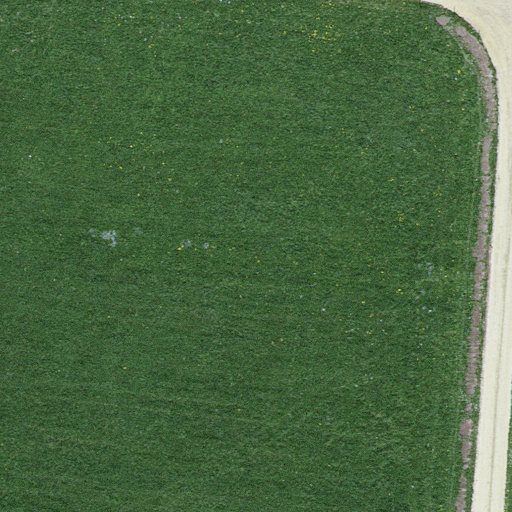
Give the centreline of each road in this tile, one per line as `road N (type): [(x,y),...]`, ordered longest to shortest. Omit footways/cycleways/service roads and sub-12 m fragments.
road 1 (track): [(511,322),(498,511)]
road 2 (track): [(446,0),(502,38),(511,139)]
